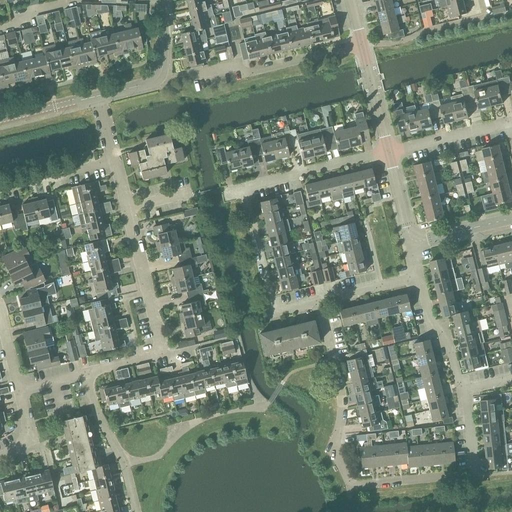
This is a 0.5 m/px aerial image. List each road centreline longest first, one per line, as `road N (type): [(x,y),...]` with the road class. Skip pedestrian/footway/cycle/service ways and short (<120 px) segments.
road 1 (residential): [(462,391),(471,467),(352,485),(336,459),(340,397),(320,301)]
road 2 (residential): [(320,301),(281,312),(271,304),(244,191),(390,153)]
road 3 (residential): [(162,351),(113,159)]
road 4 (residential): [(187,73),(236,65),(249,73),(363,46)]
road 5 (residential): [(134,511),(124,463),(86,373)]
road 6 (tertiary): [(98,97),(159,78),(163,0)]
road 7 (residential): [(462,391),(420,277)]
